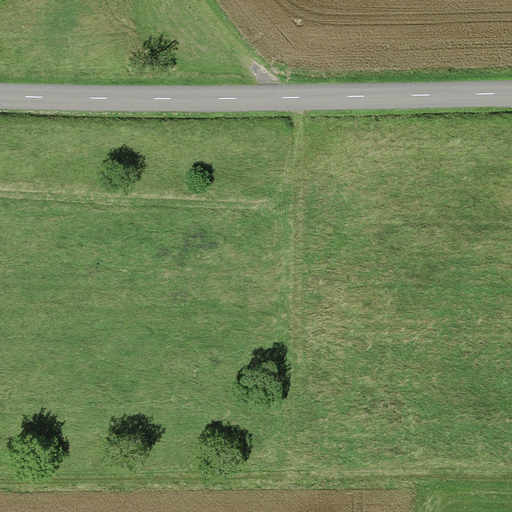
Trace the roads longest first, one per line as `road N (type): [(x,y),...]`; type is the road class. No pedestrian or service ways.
road 1 (tertiary): [(0,94),(511,92)]
road 2 (track): [(196,0),(281,96)]
